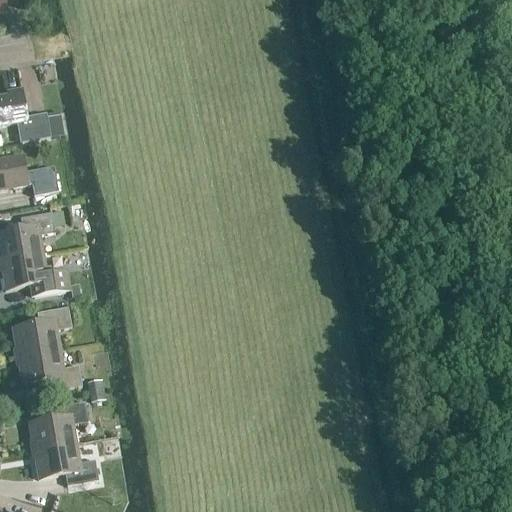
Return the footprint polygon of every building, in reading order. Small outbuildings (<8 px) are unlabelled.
[(25,121),(20,93),(7,96),(8,99),(0,100),(0,129),(18,126),(22,147),(50,142),(46,118),(25,121)] [(25,177),(22,160),(0,164),(0,194),(31,189),(34,202),(58,197),(53,172),(25,177)] [(0,266),(42,260),(39,241),(55,238),(51,217),(20,223),(22,235),(0,238),(0,266)] [(34,301),(70,295),(72,303),(80,301),(78,289),(70,290),(67,275),(46,279),(42,260),(0,266),(0,269),(4,294),(32,289),(34,301)] [(16,362),(59,355),(56,336),(71,333),(68,313),(37,318),(39,331),(12,335),(16,362)] [(59,355),(16,362),(21,390),(48,385),(50,397),(82,391),(78,371),(62,374),(59,355)] [(90,407),(105,404),(102,384),(87,387),(90,407)] [(33,456),(75,449),(72,431),(88,428),(84,407),(53,412),(55,424),(28,429),(33,456)] [(75,449),(33,456),(38,484),(65,479),(67,491),(98,486),(94,465),(79,468),(75,449)]
